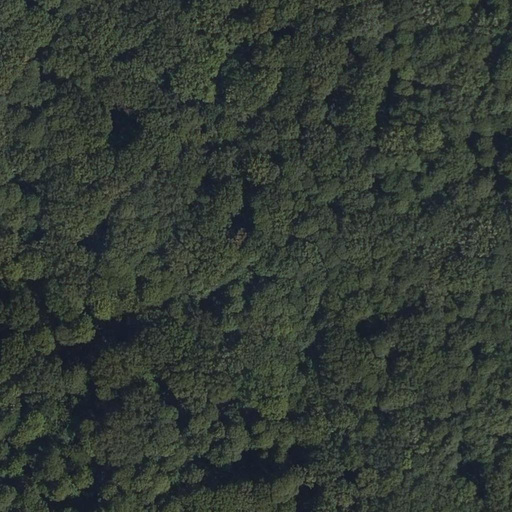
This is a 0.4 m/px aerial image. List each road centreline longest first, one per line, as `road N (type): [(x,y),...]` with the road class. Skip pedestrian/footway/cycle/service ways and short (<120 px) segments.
road 1 (track): [(0,240),(439,511)]
road 2 (track): [(244,0),(53,276)]
